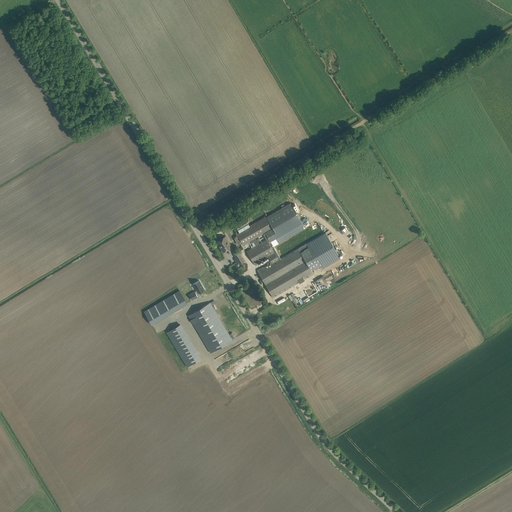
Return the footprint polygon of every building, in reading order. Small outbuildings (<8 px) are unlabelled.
[(237,234),(237,235),(238,236),(235,238),(234,238),(238,245),(242,242),(243,245),(249,242),(250,244),(254,242),(256,246),(254,247),(251,248),(247,251),(254,264),(268,257),(272,263),(266,267),(265,267),(264,268),(260,271),(258,271),(273,297),(299,282),(301,285),(307,282),(305,280),(304,279),(313,274),(310,269),(300,252),(309,247),(320,266),(321,269),(341,258),(334,246),(332,243),(331,242),(329,238),(326,232),(306,243),(298,248),(281,258),(274,246),(305,228),(302,223),(290,203),(267,217),(266,216),(249,226),(239,232),(239,233),(237,234)] [(220,247),(223,252),(231,247),(225,236),(217,240),(221,246),(220,247)] [(239,264),(244,261),(245,261),(239,251),(234,254),(238,261),(237,261),(238,264),(239,263),(239,264)] [(197,290),(189,295),(192,300),(198,296),(196,294),(204,290),(199,280),(193,284),(197,290)] [(179,290),(168,297),(176,310),(187,303),(179,290)] [(304,293),(293,298),(297,306),(308,300),(304,293)] [(191,330),(206,355),(232,340),(210,302),(193,312),(192,310),(187,313),(189,315),(187,316),(188,318),(190,317),(196,328),(191,330)] [(184,323),(168,331),(186,367),(201,360),(184,323)] [(215,358),(219,366),(253,349),(249,341),(215,358)]
